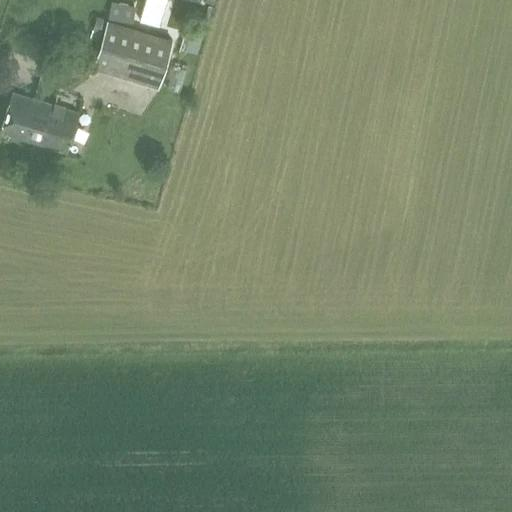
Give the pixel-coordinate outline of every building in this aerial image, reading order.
[(145,0),(139,19),(157,25),(164,0),(145,0)] [(109,16),(132,20),(135,5),(112,1),(109,16)] [(92,66),(158,87),(174,38),(107,18),(92,66)] [(0,127),(0,130),(65,152),(78,114),(12,92),(0,127)] [(131,107),(102,97),(80,156),(109,166),(131,107)]
